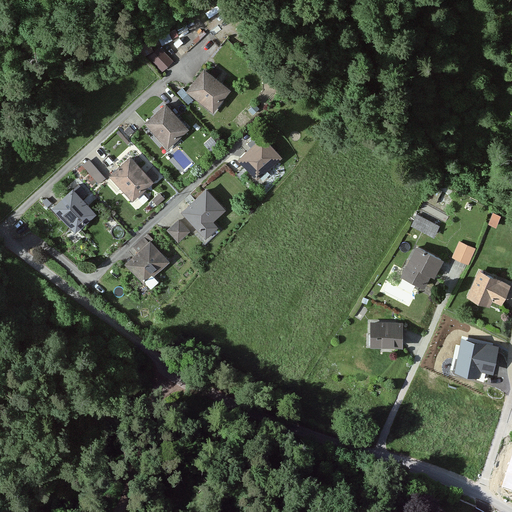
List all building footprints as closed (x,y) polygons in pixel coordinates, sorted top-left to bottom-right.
[(163,42),(173,37),(168,29),(158,34),(163,42)] [(149,39),(141,43),(147,53),(154,48),(149,39)] [(163,69),(174,58),(160,43),(149,53),(163,69)] [(231,88),(202,67),(186,91),(211,110),(231,88)] [(164,103),(144,122),(165,147),(187,127),(164,103)] [(260,137),(236,159),(258,180),(280,156),(260,137)] [(129,156),(108,175),(131,200),(142,189),(155,177),(149,169),(145,173),(129,156)] [(103,178),(89,159),(82,165),(96,184),(103,178)] [(72,186),(50,206),(74,232),(95,213),(83,201),(88,197),(77,185),(74,188),(72,186)] [(205,187),(180,211),(205,237),(216,227),(214,222),(224,208),(205,187)] [(489,225),(497,227),(501,215),(492,212),(489,225)] [(438,226),(417,216),(411,228),(433,238),(438,226)] [(188,233),(177,221),(166,231),(176,243),(188,233)] [(470,264),(476,247),(459,240),(452,257),(470,264)] [(148,241),(123,264),(142,285),(168,262),(148,241)] [(433,279),(442,259),(414,245),(398,277),(423,289),(429,276),(433,279)] [(479,270),(468,296),(489,306),(491,301),(502,305),(511,284),(479,270)] [(369,346),(403,346),(403,320),(369,320),(369,346)] [(493,375),(499,347),(466,340),(459,375),(480,379),(481,372),(493,375)]
